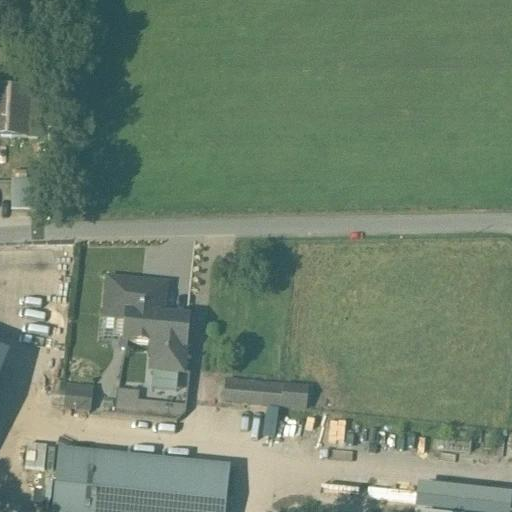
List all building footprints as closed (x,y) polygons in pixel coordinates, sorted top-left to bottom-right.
[(12,52),(0,50),(0,62),(12,63),(12,52)] [(41,70),(11,69),(11,91),(28,91),(40,92),(41,70)] [(11,91),(0,90),(0,138),(25,139),(28,91),(11,91)] [(37,140),(40,92),(28,91),(25,139),(37,140)] [(165,289),(109,283),(105,317),(127,319),(125,343),(153,346),(159,347),(162,319),(165,289)] [(127,319),(105,317),(103,341),(125,343),(127,319)] [(186,322),(162,319),(159,347),(184,349),(186,322)] [(159,347),(153,346),(150,375),(181,378),(184,349),(159,347)] [(0,382),(9,362),(0,358),(0,382)] [(307,392),(228,383),(225,404),(305,412),(307,392)] [(81,395),(67,393),(65,410),(89,412),(90,405),(80,404),(81,395)] [(80,404),(90,405),(90,396),(81,395),(80,404)] [(221,511),(225,473),(61,457),(54,511),(221,511)]
